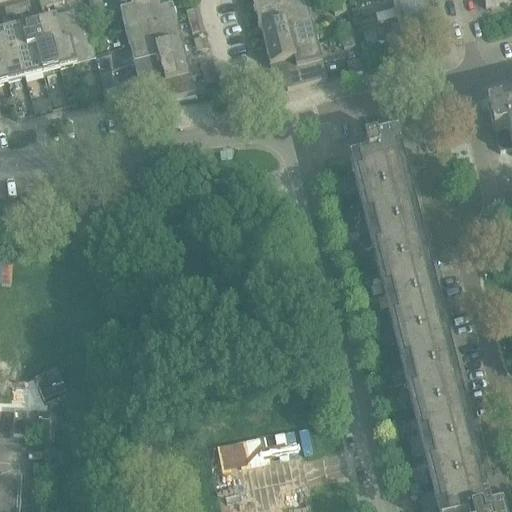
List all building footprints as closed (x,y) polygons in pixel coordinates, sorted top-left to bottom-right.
[(50,0),(38,0),(41,11),(53,8),(50,0)] [(50,0),(53,8),(64,5),(62,0),(50,0)] [(129,0),(132,12),(132,13),(159,6),(157,0),(129,0)] [(278,0),(251,0),(256,16),(281,10),(284,18),(309,12),(305,0),(282,0),(279,1),(278,0)] [(430,0),(392,0),(395,13),(396,17),(432,8),(430,0)] [(506,6),(504,0),(476,0),(477,1),(481,0),(482,0),(485,11),(506,6)] [(101,2),(89,5),(92,17),(104,14),(101,2)] [(26,3),(15,6),(18,17),(29,15),(26,3)] [(343,3),(331,6),(334,17),(346,14),(343,3)] [(15,6),(3,8),(6,20),(18,17),(15,6)] [(132,12),(120,15),(125,33),(150,27),(153,35),(178,29),(173,10),(161,14),(159,6),(132,13),(132,12)] [(386,15),(388,23),(398,21),(402,38),(437,29),(432,8),(396,17),(395,13),(386,15)] [(313,29),(309,12),(284,18),(281,10),(256,16),(261,34),(286,27),(288,36),(313,29)] [(198,12),(186,15),(189,26),(201,23),(198,12)] [(74,15),(56,20),(62,45),(71,43),(77,68),(96,63),(85,23),(77,25),(74,15)] [(388,23),(386,15),(376,18),(378,26),(388,23)] [(56,20),(38,24),(45,49),(53,47),(60,72),(77,68),(71,43),(62,45),(56,20)] [(201,23),(189,26),(192,37),(204,34),(201,23)] [(38,24),(21,29),(27,54),(36,52),(43,77),(60,72),(53,47),(45,49),(38,24)] [(349,26),(338,29),(340,41),(352,38),(349,26)] [(150,27),(125,33),(130,51),(155,44),(157,53),(182,46),(178,29),(153,35),(150,27)] [(318,47),(313,29),(288,36),(286,27),(261,34),(265,51),(290,44),(293,53),(318,47)] [(21,29),(3,33),(10,58),(19,56),(25,81),(43,77),(36,52),(27,54),(21,29)] [(3,33),(0,34),(0,61),(1,61),(8,86),(25,81),(19,56),(10,58),(3,33)] [(352,38),(340,41),(343,52),(355,49),(352,38)] [(206,40),(194,44),(197,55),(209,52),(206,40)] [(155,44),(130,51),(134,68),(159,61),(162,70),(187,64),(182,46),(157,53),(155,44)] [(322,64),(318,47),(293,53),(290,44),(265,51),(270,68),(295,62),(297,71),(322,64)] [(159,61),(134,68),(139,85),(164,79),(166,88),(191,81),(187,64),(162,70),(159,61)] [(295,62),(270,68),(275,87),(284,84),(286,93),(327,82),(322,64),(297,71),(295,62)] [(359,62),(347,65),(350,77),(361,74),(362,73),(359,62)] [(215,75),(212,64),(200,67),(203,78),(215,75)] [(215,75),(203,78),(206,90),(218,86),(215,75)] [(111,77),(100,79),(104,95),(115,92),(111,77)] [(196,99),(191,81),(166,88),(164,79),(139,85),(144,104),(168,97),(170,106),(196,99)] [(49,103),(32,107),(35,119),(52,114),(49,103)] [(511,106),(503,108),(488,112),(495,138),(500,156),(511,152),(511,106)] [(490,511),(402,157),(399,142),(367,150),(349,155),(352,168),(351,168),(351,170),(359,168),(363,182),(358,183),(369,226),(373,225),(381,254),(376,255),(387,298),(392,297),(399,326),(394,327),(405,370),(410,369),(413,384),(417,398),(412,399),(423,442),(428,441),(435,470),(430,471),(440,511),(490,511)] [(248,182),(221,189),(227,213),(254,206),(248,182)] [(101,194),(77,232),(81,240),(126,242),(150,204),(146,196),(101,194)] [(36,267),(0,282),(0,299),(6,314),(12,328),(26,360),(69,342),(63,328),(60,320),(37,267),(36,267)] [(35,382),(44,405),(66,396),(57,373),(35,382)] [(14,415),(13,439),(48,441),(50,416),(14,415)] [(421,487),(409,490),(411,499),(424,496),(421,487)]
